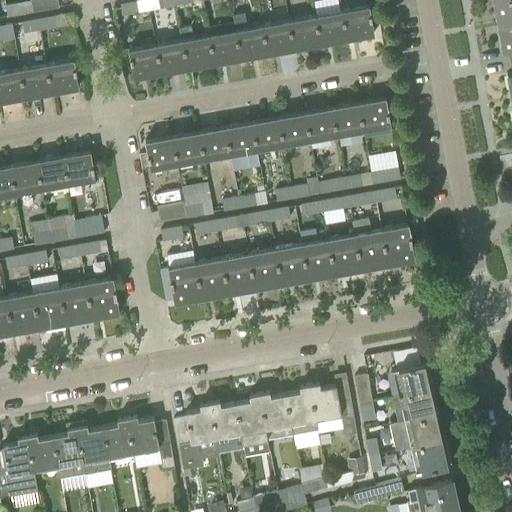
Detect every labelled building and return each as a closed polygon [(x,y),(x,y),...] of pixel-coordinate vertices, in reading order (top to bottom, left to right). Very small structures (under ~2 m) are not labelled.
[(32,11),(29,0),(15,3),(16,13),(32,11)] [(29,0),(32,11),(59,6),(57,0),(29,0)] [(138,11),(136,0),(120,3),(122,14),(138,11)] [(511,21),(511,0),(493,0),(498,24),(511,21)] [(373,33),(368,5),(341,10),(346,38),(373,33)] [(346,38),(341,10),(315,15),(320,43),(346,38)] [(267,53),(262,25),(247,27),(244,12),(233,14),(235,29),(241,57),(267,53)] [(67,24),(65,13),(38,18),(39,29),(67,24)] [(320,43),(315,15),(289,20),(294,48),(320,43)] [(39,29),(38,18),(22,21),(24,32),(39,29)] [(294,48),(289,20),(262,25),(267,53),(294,48)] [(511,21),(498,24),(502,49),(510,48),(511,58),(511,21)] [(214,62),(209,34),(192,37),(191,26),(180,27),(182,39),(187,67),(214,62)] [(241,57),(235,29),(209,34),(214,62),(241,57)] [(187,67),(182,39),(155,44),(160,72),(187,67)] [(160,72),(155,44),(128,49),(133,77),(160,72)] [(73,58),(46,63),(51,92),(78,87),(73,58)] [(51,92),(46,63),(18,68),(23,97),(51,92)] [(5,71),(0,71),(0,100),(23,97),(18,68),(5,71)] [(385,96),(358,101),(363,130),(390,125),(385,96)] [(358,101),(331,106),(336,134),(363,130),(358,101)] [(336,134),(331,106),(304,111),(310,139),(336,134)] [(310,139),(304,111),(278,115),(283,144),(310,139)] [(283,144),(278,115),(251,120),(257,149),(283,144)] [(257,149),(251,120),(225,125),(230,153),(257,149)] [(230,153),(225,125),(198,130),(203,158),(230,153)] [(203,158),(198,130),(172,135),(177,163),(203,158)] [(177,163),(172,135),(144,140),(150,168),(165,165),(167,178),(179,176),(177,163)] [(89,150),(62,155),(67,183),(94,178),(89,150)] [(67,183),(62,155),(36,159),(41,187),(67,183)] [(41,187),(36,159),(9,164),(14,192),(41,187)] [(0,194),(14,192),(9,164),(0,165),(0,194)] [(400,177),(398,167),(398,165),(381,168),(384,180),(400,177)] [(362,184),(360,172),(344,175),(346,187),(362,184)] [(346,187),(344,175),(327,178),(330,191),(346,187)] [(309,195),(306,182),(291,185),(293,197),(309,195)] [(293,197),(291,185),(274,188),(277,201),(293,197)] [(396,197),(394,187),(374,190),(376,201),(396,197)] [(376,201),(374,190),(353,193),(355,204),(376,201)] [(254,192),(238,195),(240,207),(256,204),(254,192)] [(240,207),(238,195),(222,198),(224,210),(240,207)] [(343,206),(341,196),(321,199),(322,210),(343,206)] [(322,210),(321,199),(300,203),(302,213),(322,210)] [(184,200),(157,204),(158,209),(160,221),(180,218),(187,216),(185,204),(184,200)] [(201,201),(185,204),(187,216),(204,214),(201,201)] [(290,216),(288,205),(267,209),(269,219),(290,216)] [(269,219),(267,209),(246,212),(248,223),(269,219)] [(73,214),(46,219),(48,229),(50,241),(67,238),(77,237),(77,235),(74,220),(74,219),(73,214)] [(101,214),(74,219),(74,220),(77,235),(77,237),(104,232),(104,231),(104,230),(101,215),(101,214)] [(236,225),(234,214),(214,218),(216,229),(236,225)] [(387,264),(380,228),(370,230),(367,217),(352,220),(354,233),(360,268),(387,264)] [(216,229),(214,218),(194,222),(196,232),(216,229)] [(414,259),(408,223),(380,228),(387,264),(414,259)] [(183,235),(181,225),(161,229),(163,239),(183,235)] [(50,241),(48,229),(33,232),(35,244),(50,241)] [(334,273),(328,238),(318,239),(316,229),(299,232),(301,242),(307,278),(334,273)] [(360,268),(354,233),(328,238),(334,273),(360,268)] [(11,236),(0,237),(0,250),(14,248),(11,236)] [(107,250),(106,239),(77,244),(79,255),(107,250)] [(301,242),(274,247),(281,283),(307,278),(301,242)] [(79,255),(77,244),(58,247),(60,258),(79,255)] [(281,283),(274,247),(248,252),(255,287),(281,283)] [(46,248),(24,252),(26,264),(48,260),(46,248)] [(26,264),(24,252),(5,256),(7,268),(26,264)] [(255,287),(248,252),(221,257),(228,292),(255,287)] [(228,292),(221,257),(194,262),(201,297),(228,292)] [(201,297),(194,262),(167,267),(174,302),(201,297)] [(119,312),(112,276),(84,281),(90,317),(119,312)] [(90,317),(84,281),(57,286),(64,322),(90,317)] [(64,322),(57,286),(31,291),(37,327),(64,322)] [(37,327),(31,291),(4,296),(11,331),(37,327)] [(0,333),(11,331),(4,296),(0,296),(0,333)] [(392,368),(396,388),(398,394),(432,387),(426,360),(392,368)] [(367,373),(354,375),(359,403),(370,401),(368,394),(371,393),(367,373)] [(356,432),(350,398),(338,400),(335,384),(320,387),(319,381),(309,383),(317,428),(317,432),(343,427),(344,435),(356,432)] [(317,428),(309,383),(299,385),(300,390),(285,393),(292,433),(317,428)] [(438,412),(432,387),(398,394),(392,396),(397,421),(438,412)] [(292,433),(285,393),(270,395),(269,390),(259,392),(265,427),(267,437),(292,433)] [(265,427),(259,392),(249,394),(250,399),(235,402),(240,432),(242,442),(267,437),(265,427)] [(240,432),(235,402),(220,405),(219,399),(209,401),(215,436),(240,432)] [(215,436),(209,401),(199,403),(200,408),(184,411),(185,415),(173,417),(182,467),(201,464),(197,440),(215,436)] [(372,417),(370,401),(359,403),(362,419),(372,417)] [(438,412),(397,421),(389,423),(395,449),(409,445),(444,438),(438,412)] [(174,465),(169,438),(165,418),(154,421),(153,417),(137,419),(136,414),(126,416),(133,451),(157,447),(161,468),(174,465)] [(133,451),(126,416),(117,418),(117,423),(102,426),(108,456),(133,451)] [(108,456),(102,426),(87,428),(86,423),(77,425),(85,472),(110,468),(108,456)] [(85,472),(77,425),(67,427),(68,432),(53,435),(58,465),(60,476),(85,472)] [(58,465),(53,435),(38,437),(37,432),(27,434),(33,469),(58,465)] [(33,469),(27,434),(17,436),(18,441),(2,444),(3,448),(0,448),(0,496),(12,495),(11,490),(36,485),(33,469)] [(365,439),(368,454),(378,452),(376,438),(365,439)] [(449,464),(444,438),(409,445),(415,472),(449,464)] [(378,452),(368,454),(371,471),(381,469),(378,452)] [(400,477),(372,485),(352,490),(356,502),(403,491),(400,477)] [(319,488),(316,478),(300,482),(303,492),(304,492),(319,488)] [(450,479),(431,483),(420,486),(421,487),(407,490),(409,500),(406,501),(408,511),(425,511),(456,505),(450,479)] [(303,492),(300,482),(285,487),(275,489),(281,509),(288,507),(288,508),(306,503),(304,492),(303,492)] [(268,511),(281,509),(275,489),(267,492),(251,496),(253,506),(256,505),(257,511),(268,511)] [(253,506),(251,496),(235,500),(238,510),(253,506)] [(330,511),(327,499),(313,503),(315,511),(330,511)]
